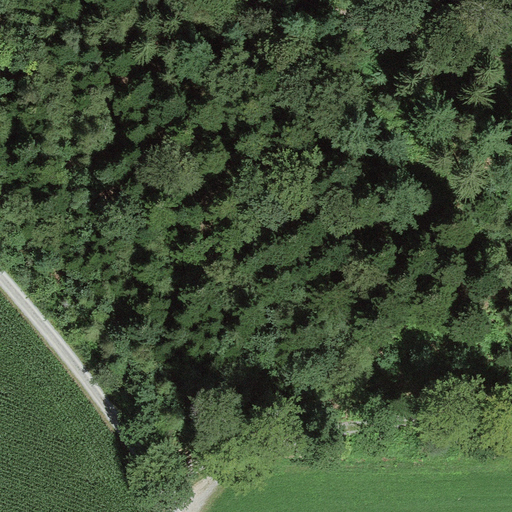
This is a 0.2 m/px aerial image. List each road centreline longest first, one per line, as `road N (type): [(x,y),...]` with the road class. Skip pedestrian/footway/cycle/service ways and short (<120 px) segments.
road 1 (track): [(195,511),(201,494),(242,463),(359,425),(511,422)]
road 2 (track): [(0,280),(59,343),(171,511)]
road 3 (track): [(297,0),(511,64)]
